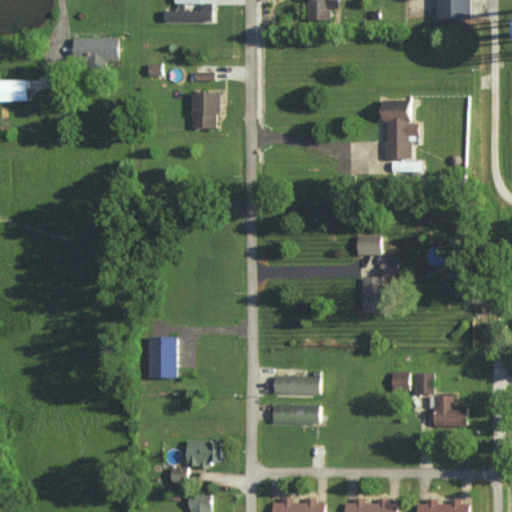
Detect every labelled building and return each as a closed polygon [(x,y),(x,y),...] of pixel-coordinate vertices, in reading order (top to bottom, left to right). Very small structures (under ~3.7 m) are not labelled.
[(341,0),(318,0),(308,0),(308,19),(332,19),(333,8),(341,8),(341,0)] [(438,0),(438,18),(472,19),(472,0),(438,0)] [(166,20),(214,21),(214,10),(166,9),(166,20)] [(120,36),(75,37),(75,63),(121,62),(120,36)] [(150,75),(163,75),(162,63),(149,64),(150,75)] [(215,71),(195,71),(196,81),(216,80),(215,71)] [(29,79),(0,79),(0,100),(29,100),(29,79)] [(222,91),(193,91),(193,127),(217,127),(217,115),(222,115),(222,91)] [(413,99),(385,99),(385,121),(388,121),(387,158),(413,158),(414,142),(420,142),(420,123),(412,123),(413,99)] [(423,161),(393,161),(393,170),(423,170),(423,161)] [(359,254),(383,253),(383,235),(359,235),(359,254)] [(363,276),(364,312),(386,312),(386,303),(399,303),(398,263),(382,263),(382,276),(363,276)] [(179,336),(151,336),(150,377),(178,378),(179,336)] [(393,388),(410,389),(410,371),(394,370),(393,388)] [(416,393),(434,393),(434,372),(417,372),(416,393)] [(275,392),(322,393),(322,375),(276,374),(275,392)] [(435,426),(469,426),(470,406),(456,406),(456,395),(436,395),(435,426)] [(321,404),(275,403),(275,422),(321,423),(321,404)] [(222,440),(188,440),(189,466),(213,465),(213,462),(223,462),(222,440)] [(173,481),(188,481),(189,467),(173,467),(173,481)] [(190,494),(190,511),(213,511),(213,494),(190,494)] [(274,502),(273,511),(326,511),(326,502),(318,502),(318,497),(306,497),(306,502),(294,502),(294,497),(282,497),(282,502),(274,502)] [(398,511),(398,503),(390,503),(390,497),(378,497),(378,503),(366,503),(366,497),(354,497),(354,502),(346,502),(346,511),(398,511)] [(419,503),(418,511),(470,511),(471,504),(462,504),(462,498),(451,498),(450,503),(438,503),(438,498),(426,497),(426,503),(419,503)]
